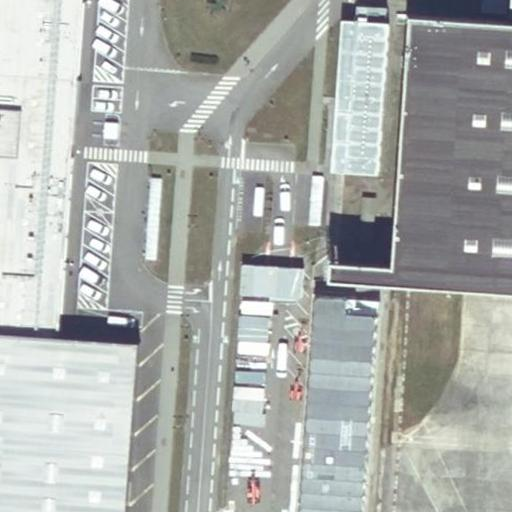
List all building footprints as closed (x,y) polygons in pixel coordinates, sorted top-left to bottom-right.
[(74,152),(83,0),(0,0),(0,329),(63,339),(74,152)] [(511,20),(511,21),(413,14),(395,265),(394,270),(454,274),(454,278),(511,282),(511,20)] [(387,24),(343,21),(334,169),(379,172),(387,24)] [(395,265),(336,261),(335,277),(394,281),(394,270),(395,265)] [(363,511),(380,299),(319,296),(301,511),(363,511)] [(0,511),(129,511),(143,345),(63,339),(0,329),(0,511)]
